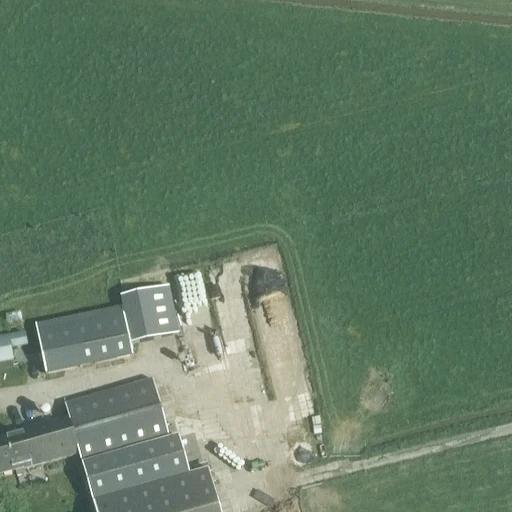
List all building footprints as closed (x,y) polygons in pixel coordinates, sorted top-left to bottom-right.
[(35,327),(45,374),(133,356),(130,345),(179,334),(169,287),(122,297),(126,319),(125,320),(122,308),(35,327)] [(264,327),(276,401),(293,398),(294,401),(308,399),(296,322),(264,327)] [(24,334),(7,337),(0,338),(0,363),(12,361),(10,349),(26,346),(24,334)] [(65,406),(68,417),(12,434),(13,436),(0,439),(0,475),(23,469),(23,471),(79,455),(82,467),(170,442),(152,381),(65,406)] [(170,442),(82,467),(92,504),(189,477),(178,440),(170,442)] [(92,504),(94,511),(219,511),(208,471),(189,477),(92,504)]
